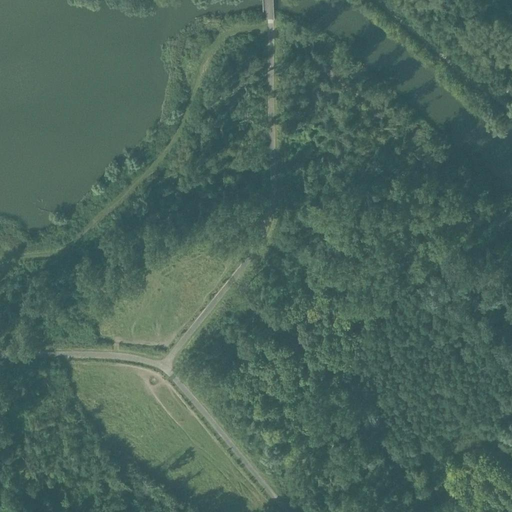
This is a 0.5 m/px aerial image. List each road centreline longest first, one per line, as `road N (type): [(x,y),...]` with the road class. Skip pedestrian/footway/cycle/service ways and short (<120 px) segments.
road 1 (unknown): [(270,28),(233,31),(215,42),(181,135),(76,244),(0,265)]
road 2 (unknown): [(467,511),(423,452),(372,313),(260,238)]
road 3 (unknown): [(511,91),(479,87),(377,0)]
road 4 (track): [(0,355),(121,356),(163,367)]
